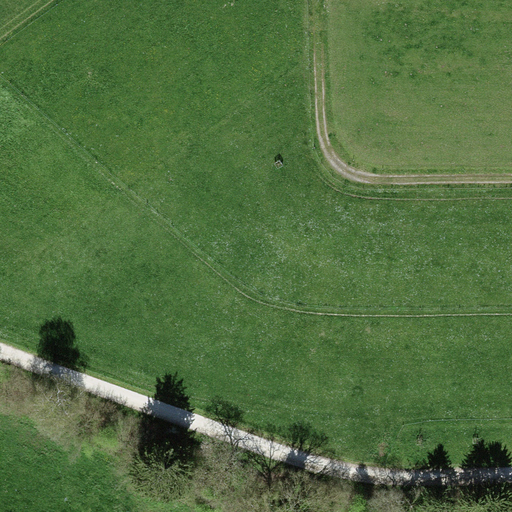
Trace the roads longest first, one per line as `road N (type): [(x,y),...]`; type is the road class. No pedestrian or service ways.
road 1 (track): [(511,475),(344,471),(0,350)]
road 2 (track): [(316,0),(322,130),(334,160),(375,178),(511,179)]
